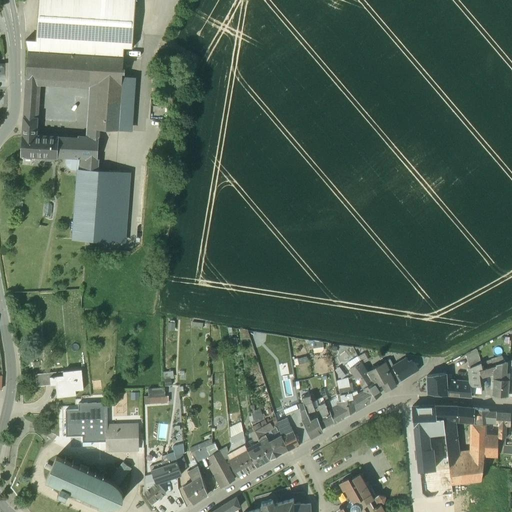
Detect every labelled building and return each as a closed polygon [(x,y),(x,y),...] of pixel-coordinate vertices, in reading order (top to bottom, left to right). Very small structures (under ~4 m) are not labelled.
[(135,0),(38,0),(35,51),(123,57),(124,48),(133,48),(135,0)] [(35,51),(28,51),(26,77),(39,78),(97,82),(93,137),(99,137),(99,129),(118,130),(123,57),(35,51)] [(58,137),(36,135),(39,78),(26,77),(22,155),(46,156),(46,160),(55,160),(55,157),(57,157),(57,156),(58,136),(58,137)] [(93,137),(78,136),(78,142),(64,141),(60,140),(59,156),(79,157),(97,158),(99,137),(93,137)] [(97,158),(79,157),(79,169),(78,169),(73,239),(114,242),(119,172),(97,170),(97,158)] [(476,349),(465,355),(470,368),(480,363),(476,350),(476,349)] [(406,358),(393,366),(390,360),(384,362),(385,363),(395,385),(418,370),(414,363),(410,365),(406,358)] [(429,360),(411,358),(414,362),(414,363),(418,370),(430,363),(429,360)] [(494,359),(480,363),(482,369),(496,365),(494,359)] [(376,386),(367,373),(361,361),(349,369),(363,390),(358,393),(357,390),(352,393),(353,399),(356,411),(356,412),(371,401),(381,394),(376,386)] [(505,362),(496,365),(496,366),(495,373),(494,373),(494,379),(504,380),(504,373),(505,373),(505,362)] [(395,385),(385,363),(379,367),(378,365),(372,368),(373,370),(381,383),(386,390),(395,385)] [(470,368),(469,368),(471,383),(471,386),(481,387),(480,377),(479,370),(482,369),(480,363),(470,368)] [(482,369),(479,370),(480,377),(494,373),(495,373),(496,366),(496,365),(482,369)] [(56,384),(57,397),(76,395),(76,390),(84,389),(82,369),(63,371),(63,375),(50,376),(51,384),(56,384)] [(376,386),(381,383),(373,370),(367,373),(376,386)] [(37,386),(51,384),(50,376),(63,375),(63,371),(36,373),(37,386)] [(446,373),(427,376),(428,393),(447,395),(446,380),(446,375),(446,373)] [(494,379),(493,395),(507,396),(509,373),(505,373),(504,373),(504,380),(494,379)] [(337,381),(340,395),(352,393),(348,378),(337,381)] [(452,381),(446,380),(447,395),(472,397),(470,386),(471,386),(471,383),(452,381)] [(148,389),(148,397),(165,396),(165,388),(148,389)] [(341,401),(353,399),(352,393),(340,395),(341,401)] [(323,431),(318,417),(312,420),(308,412),(315,410),(314,407),(312,401),(310,395),(302,398),(304,404),(299,405),(301,420),(305,428),(311,438),(323,431)] [(328,410),(329,410),(333,408),(327,396),(323,398),(325,403),(328,410)] [(333,408),(329,410),(334,424),(356,411),(353,399),(341,401),(340,402),(341,405),(333,408)] [(83,441),(108,440),(108,449),(136,448),(137,447),(137,426),(136,424),(108,425),(107,402),(79,402),(79,408),(65,409),(66,435),(83,435),(83,441)] [(328,410),(325,403),(319,405),(318,406),(321,415),(318,417),(323,431),(334,424),(329,410),(328,410)] [(465,419),(467,407),(457,406),(435,405),(435,406),(437,418),(444,418),(446,434),(453,433),(451,421),(457,420),(457,418),(465,419)] [(437,418),(435,406),(413,407),(415,429),(426,428),(425,419),(437,418)] [(475,408),(467,407),(465,419),(474,419),(475,408)] [(489,410),(475,408),(474,419),(476,420),(476,424),(485,424),(489,424),(489,422),(489,410)] [(252,426),(254,430),(267,424),(265,419),(265,420),(261,411),(252,415),(253,420),(251,421),(252,426)] [(511,413),(496,412),(497,422),(499,422),(510,423),(511,413)] [(276,421),(282,434),(292,429),(294,429),(288,417),(276,421)] [(444,418),(437,418),(425,419),(426,428),(427,428),(428,432),(439,431),(439,435),(446,434),(444,418)] [(259,441),(267,437),(265,433),(271,430),(274,429),(270,422),(267,424),(254,430),(259,441)] [(485,424),(485,434),(498,434),(499,422),(497,422),(489,422),(489,424),(485,424)] [(499,422),(498,434),(498,437),(506,438),(506,426),(510,426),(510,423),(499,422)] [(471,455),(484,454),(485,434),(485,424),(476,424),(474,424),(470,424),(471,455)] [(299,445),(311,438),(305,428),(297,431),(296,429),(294,430),(294,429),(292,429),(299,445)] [(427,428),(426,428),(415,429),(414,429),(421,494),(422,494),(426,498),(443,497),(443,503),(454,501),(453,494),(452,494),(451,484),(449,465),(432,466),(428,432),(427,428)] [(299,445),(292,429),(282,434),(288,450),(289,451),(299,445)] [(246,448),(259,441),(254,430),(244,436),(244,439),(245,445),(246,448)] [(267,437),(269,441),(275,438),(271,430),(265,433),(267,437)] [(232,445),(244,439),(244,436),(243,431),(231,437),(232,445)] [(453,433),(446,434),(448,457),(456,456),(453,433)] [(288,450),(282,434),(275,438),(269,441),(267,437),(259,441),(270,460),(288,450)] [(484,455),(484,456),(498,457),(498,437),(498,434),(485,434),(484,454),(484,455)] [(270,460),(259,441),(246,448),(248,451),(256,467),(270,460)] [(196,463),(211,455),(219,451),(214,442),(191,454),(196,463)] [(175,455),(183,453),(184,452),(184,443),(173,446),(174,451),(175,455)] [(155,469),(177,461),(175,455),(174,451),(163,455),(162,461),(153,464),(155,469)] [(213,475),(220,487),(224,485),(225,486),(234,480),(224,460),(219,451),(211,455),(219,472),(213,475)] [(248,451),(230,461),(237,477),(256,467),(248,451)] [(177,461),(180,469),(188,466),(183,453),(175,455),(177,461)] [(456,456),(448,457),(449,465),(451,484),(481,481),(484,456),(484,455),(484,454),(471,455),(456,456)] [(74,463),(73,462),(74,459),(73,459),(72,462),(65,459),(67,456),(66,456),(64,459),(57,455),(52,465),(48,463),(46,467),(50,469),(46,478),(54,482),(53,485),(55,482),(62,485),(58,493),(66,497),(70,489),(77,492),(75,495),(76,495),(78,492),(79,493),(77,497),(81,499),(83,495),(84,495),(83,498),(84,499),(85,496),(92,499),(91,502),(93,499),(99,502),(98,505),(108,507),(108,504),(112,504),(116,504),(120,502),(122,499),(123,495),(122,491),(121,488),(118,485),(110,479),(103,476),(105,473),(96,469),(95,472),(88,469),(89,466),(81,462),(80,466),(78,465),(80,461),(76,459),(74,463)] [(132,467),(123,461),(110,479),(118,485),(132,467)] [(155,469),(151,470),(156,483),(157,483),(182,475),(180,469),(177,461),(155,469)] [(197,465),(187,471),(193,480),(182,487),(193,504),(208,495),(197,465)] [(385,511),(381,505),(384,503),(386,496),(379,495),(376,496),(371,487),(368,489),(360,474),(352,478),(353,480),(342,486),(350,500),(349,501),(347,504),(346,508),(346,511),(345,511),(343,508),(338,511),(337,511),(385,511)] [(157,483),(145,493),(152,504),(158,498),(159,500),(162,498),(161,496),(165,492),(157,483)] [(236,497),(211,511),(232,511),(240,507),(236,497)] [(294,499),(274,505),(273,500),(271,501),(271,499),(262,502),(262,503),(261,504),(262,508),(248,511),(293,511),(294,504),(294,499)]
